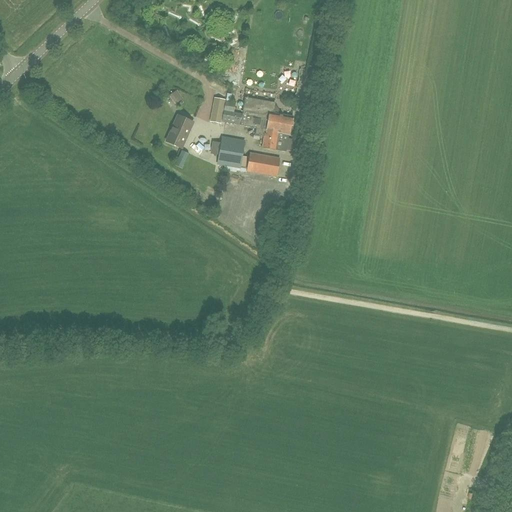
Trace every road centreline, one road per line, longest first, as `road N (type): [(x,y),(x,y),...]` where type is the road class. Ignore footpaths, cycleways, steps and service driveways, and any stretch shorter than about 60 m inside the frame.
road 1 (unclassified): [(0,346),(75,337),(213,342),(239,330),(293,215),(335,0)]
road 2 (track): [(223,339),(243,352),(511,428)]
